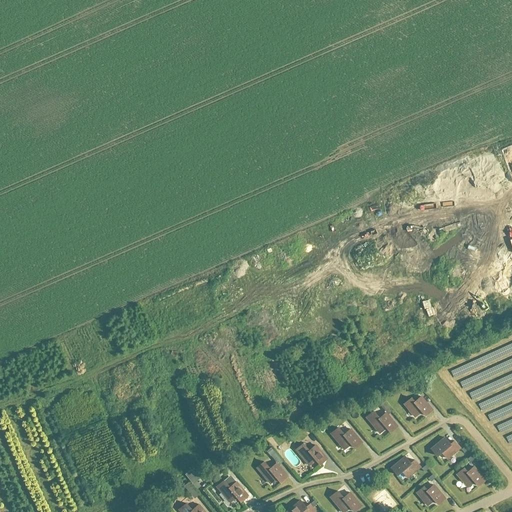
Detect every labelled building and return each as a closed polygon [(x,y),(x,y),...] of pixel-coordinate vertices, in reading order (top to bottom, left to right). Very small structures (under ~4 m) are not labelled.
[(414,402),(411,398),(404,404),(415,417),(421,412),(425,416),(432,410),(421,397),(414,402)] [(379,419),(373,412),(366,417),(371,423),(380,433),(382,432),(386,428),(390,432),(397,427),(386,413),(379,419)] [(344,435),(338,428),(331,434),(336,440),(336,439),(344,450),(346,448),(351,444),(355,449),(362,443),(350,429),(344,435)] [(431,449),(437,456),(442,452),(447,459),(460,448),(454,441),(450,444),(445,438),(431,449)] [(309,451),(303,444),(296,450),(309,466),(316,460),(320,465),(327,459),(315,445),(309,451)] [(270,457),(275,453),(271,448),(266,452),(270,457)] [(407,478),(420,467),(414,460),(410,463),(405,457),(391,468),(397,475),(402,471),(407,478)] [(270,469),(264,462),(257,468),(262,474),(270,484),(272,482),(277,478),(281,483),(288,477),(276,464),(270,469)] [(463,468),(456,474),(467,487),(474,482),(478,486),(485,481),(474,467),(467,473),(463,468)] [(224,481),(217,487),(221,492),(230,503),(232,501),(237,497),(240,502),(248,496),(236,482),(230,488),(224,481)] [(423,486),(416,492),(427,506),(434,500),(438,505),(445,499),(434,485),(427,491),(423,486)] [(343,498),(337,491),(330,497),(335,503),(342,511),(344,511),(345,511),(346,511),(350,508),(353,511),(354,511),(361,506),(350,493),(343,498)] [(306,508),(300,501),(287,511),(314,511),(316,511),(313,508),(317,504),(315,501),(310,504),(306,508)]
